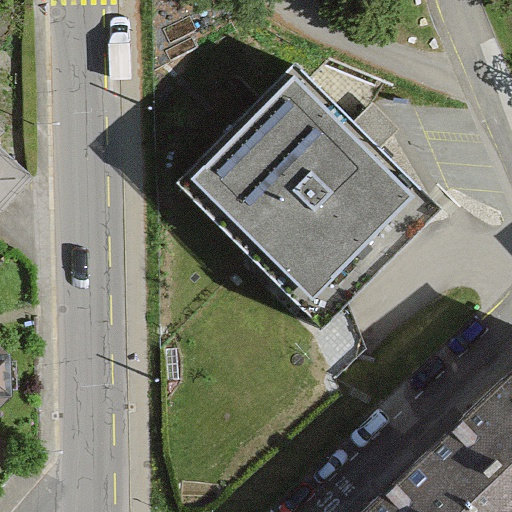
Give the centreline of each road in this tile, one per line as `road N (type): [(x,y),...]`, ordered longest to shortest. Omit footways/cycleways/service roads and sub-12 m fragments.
road 1 (residential): [(86,511),(77,0)]
road 2 (residential): [(286,511),(511,312)]
road 3 (residential): [(438,0),(511,159)]
